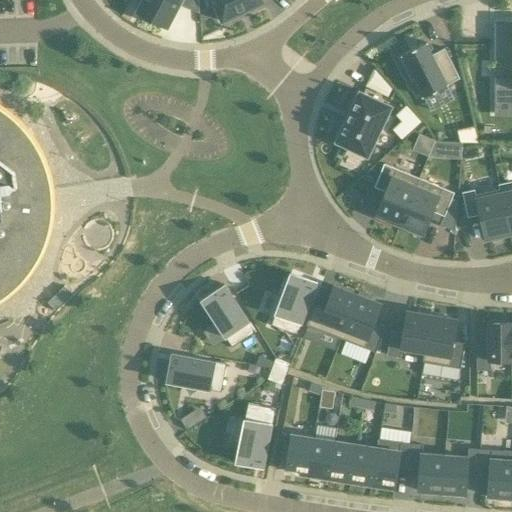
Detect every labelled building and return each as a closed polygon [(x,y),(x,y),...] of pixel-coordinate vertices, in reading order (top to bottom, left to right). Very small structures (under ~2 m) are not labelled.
[(143,0),(137,13),(166,28),(180,0),(143,0)] [(190,0),(181,0),(179,4),(190,9),(194,2),(190,0)] [(206,0),(210,7),(214,5),(222,22),(262,3),(260,0),(206,0)] [(511,77),(494,77),(494,102),(511,101),(511,22),(494,23),(494,61),(511,60),(511,77)] [(456,34),(455,51),(487,51),(487,34),(456,34)] [(459,79),(444,48),(432,54),(426,42),(417,47),(417,45),(409,49),(410,51),(402,55),(404,60),(400,61),(411,82),(414,81),(423,97),(459,79)] [(374,69),(365,87),(388,97),(391,90),(374,69)] [(359,91),(335,142),(366,157),(390,106),(359,91)] [(0,300),(12,291),(26,277),(37,261),(45,244),(51,225),(52,206),(51,186),(46,167),(39,149),(28,133),(15,119),(0,107),(0,300)] [(460,162),(461,144),(434,142),(427,159),(460,162)] [(400,224),(419,178),(384,163),(374,187),(386,192),(376,215),(380,216),(379,220),(395,226),(396,223),(400,224)] [(419,178),(400,224),(403,226),(401,229),(417,236),(419,232),(423,234),(432,211),(444,216),(454,192),(419,178)] [(511,181),(499,184),(500,189),(510,233),(511,232),(511,181)] [(506,234),(510,233),(500,189),(475,194),(474,190),(462,192),(467,218),(480,215),(485,239),(489,238),(490,241),(507,238),(506,234)] [(290,273),(271,325),(297,335),(316,287),(308,284),(309,280),(290,273)] [(326,306),(314,302),(305,325),(340,339),(357,295),(334,286),(326,306)] [(218,290),(201,301),(232,348),(256,332),(228,289),(220,294),(218,290)] [(357,295),(340,339),(375,352),(384,329),(373,324),(380,304),(357,295)] [(425,352),(431,316),(407,312),(403,333),(391,331),(386,355),(400,358),(402,348),(424,352),(425,352)] [(425,352),(424,352),(422,362),(460,368),(465,343),(452,341),(456,320),(431,316),(425,352)] [(490,360),(511,360),(511,323),(489,323),(489,345),(476,345),(476,370),(490,370),(490,360)] [(171,363),(167,382),(222,392),(227,364),(176,356),(175,364),(171,363)] [(259,356),(256,366),(261,366),(272,368),(275,362),(259,356)] [(275,362),(272,368),(280,371),(284,360),(276,357),(275,362)] [(284,360),(280,371),(287,374),(291,363),(284,360)] [(250,364),(248,372),(260,374),(261,366),(256,366),(250,364)] [(272,368),(268,380),(275,383),(280,371),(272,368)] [(280,371),(275,383),(283,385),(287,374),(280,371)] [(308,390),(320,394),(322,387),(311,383),(308,390)] [(322,387),(320,394),(331,398),(334,391),(322,387)] [(361,407),(363,399),(352,397),(350,405),(361,407)] [(363,399),(361,407),(373,410),(375,402),(363,399)] [(384,403),(383,411),(395,413),(396,405),(384,403)] [(248,408),(237,462),(257,466),(257,462),(266,463),(276,413),(248,408)] [(286,471),(308,475),(314,439),(291,435),(286,471)] [(314,439),(308,475),(329,478),(335,442),(314,439)] [(378,449),(372,485),(394,488),(397,467),(408,469),(410,444),(409,444),(401,443),(379,439),(378,439),(376,448),(378,449)] [(351,481),(356,445),(335,442),(329,478),(351,481)] [(441,492),(444,456),(421,454),(422,445),(410,444),(408,469),(419,470),(418,490),(441,492)] [(378,449),(376,448),(356,445),(351,481),(372,485),(378,449)] [(478,474),(480,449),(468,448),(467,458),(444,456),(441,492),(465,494),(467,474),(478,474)] [(511,498),(511,484),(511,451),(480,449),(478,474),(489,475),(487,496),(511,498)]
